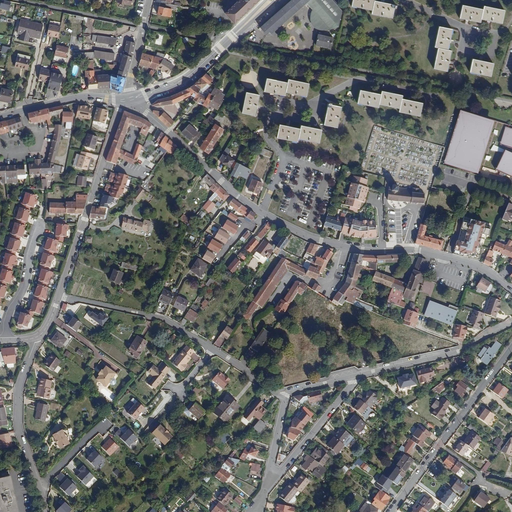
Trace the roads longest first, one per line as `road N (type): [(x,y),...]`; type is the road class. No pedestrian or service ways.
road 1 (residential): [(127,98),(241,199),(289,228),(371,252),(415,251),(477,265),(511,289)]
road 2 (residential): [(59,296),(127,98)]
road 3 (residential): [(212,349),(161,319),(59,296)]
road 4 (residential): [(361,374),(459,350),(511,323)]
road 5 (unclassified): [(263,495),(361,374)]
road 6 (tertiary): [(127,98),(183,80),(252,18)]
road 7 (residential): [(37,340),(19,386),(18,424),(39,484)]
road 8 (tertiary): [(0,118),(64,100),(127,98)]
road 9 (residential): [(439,445),(511,346)]
road 10 (residential): [(38,224),(28,278),(3,338)]
